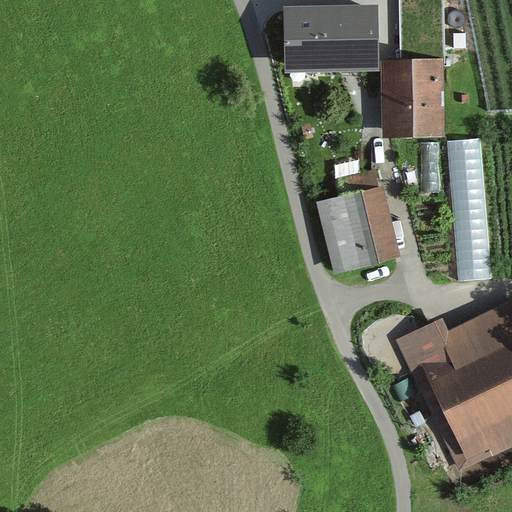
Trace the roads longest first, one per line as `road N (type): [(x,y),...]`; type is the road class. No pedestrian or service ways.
road 1 (track): [(239,0),(299,229),(392,453),(399,511)]
road 2 (track): [(327,310),(373,294),(511,281)]
